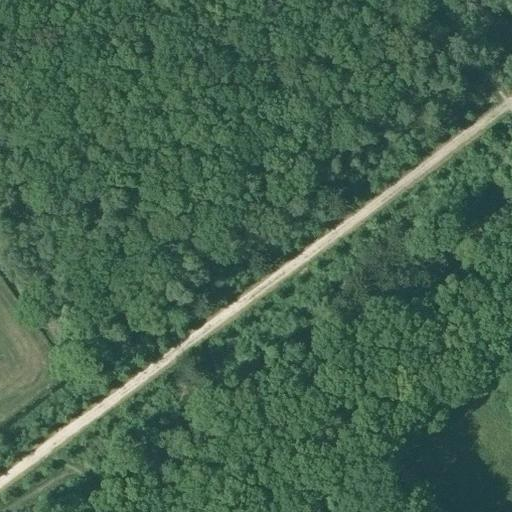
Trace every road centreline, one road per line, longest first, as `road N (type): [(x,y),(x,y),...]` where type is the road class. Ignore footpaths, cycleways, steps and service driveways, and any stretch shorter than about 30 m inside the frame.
road 1 (track): [(0,483),(508,102)]
road 2 (track): [(511,322),(280,511)]
